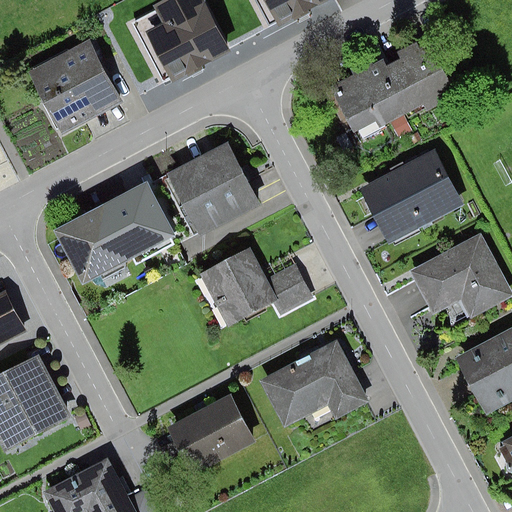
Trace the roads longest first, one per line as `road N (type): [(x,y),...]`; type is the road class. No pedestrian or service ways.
road 1 (residential): [(480,511),(251,77)]
road 2 (residential): [(7,205),(142,462)]
road 3 (residential): [(251,77),(7,205)]
road 4 (residential): [(398,0),(251,77)]
